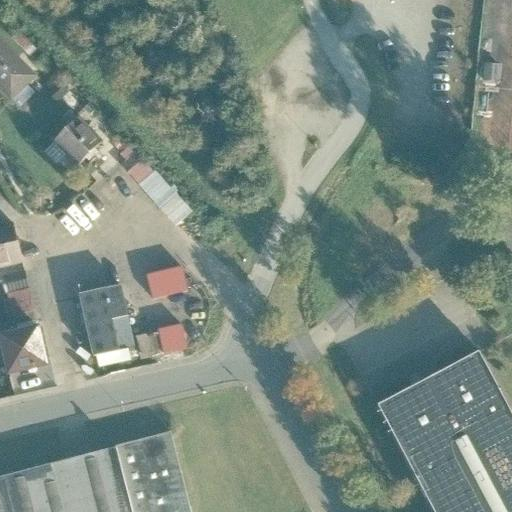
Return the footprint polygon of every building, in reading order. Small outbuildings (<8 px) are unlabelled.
[(38,80),(0,42),(0,95),(11,106),(38,80)] [(104,148),(80,122),(54,148),(79,172),(104,148)] [(182,226),(198,211),(145,156),(129,171),(182,226)] [(0,272),(25,267),(15,226),(0,229),(0,272)] [(31,322),(41,320),(32,276),(11,280),(18,314),(29,312),(31,322)] [(81,303),(97,370),(143,359),(127,292),(81,303)] [(141,334),(145,358),(193,351),(189,326),(141,334)] [(1,336),(10,378),(52,369),(43,327),(1,336)] [(511,511),(511,410),(481,352),(382,405),(439,511),(511,511)] [(0,476),(0,511),(190,511),(172,434),(0,476)]
